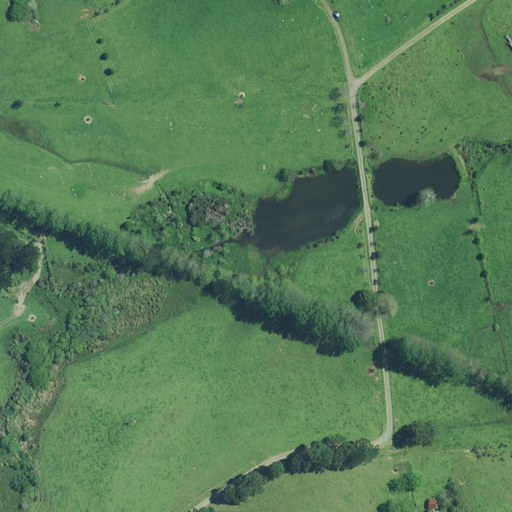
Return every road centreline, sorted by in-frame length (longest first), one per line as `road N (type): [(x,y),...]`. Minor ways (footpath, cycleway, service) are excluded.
road 1 (unclassified): [(388,434),(353,91)]
road 2 (tertiary): [(189,511),(262,464),(388,434)]
road 3 (unclassified): [(353,91),(471,0)]
